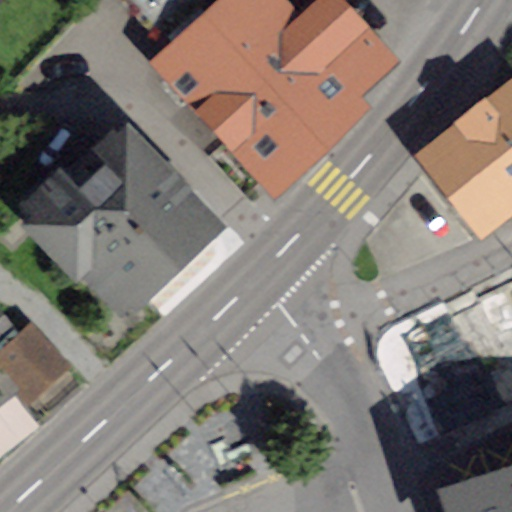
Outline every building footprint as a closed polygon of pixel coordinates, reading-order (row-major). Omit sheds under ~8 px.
[(123,0),(163,43),(209,0),(123,0)] [(261,0),(239,0),(161,72),(263,182),(353,100),(387,58),(333,0),(326,0),(292,32),(261,0)] [(511,87),(453,133),(461,144),(440,161),(489,226),(511,208),(511,87)] [(47,219),(41,224),(77,262),(80,259),(121,302),(135,289),(138,292),(207,226),(183,201),(193,191),(172,168),(161,178),(127,142),(122,148),(112,138),(67,181),(60,175),(32,202),(47,219)] [(0,349),(13,338),(0,320),(0,349)] [(60,363),(28,328),(15,340),(13,338),(0,349),(0,365),(18,385),(27,377),(36,386),(60,363)] [(511,511),(511,486),(465,502),(468,511),(511,511)]
